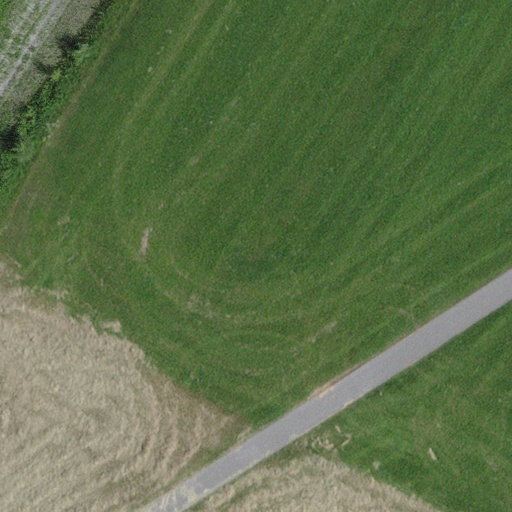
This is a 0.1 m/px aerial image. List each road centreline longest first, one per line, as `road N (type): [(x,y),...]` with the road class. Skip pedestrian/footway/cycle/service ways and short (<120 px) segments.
road 1 (track): [(162,511),(511,286)]
road 2 (track): [(0,117),(73,0)]
